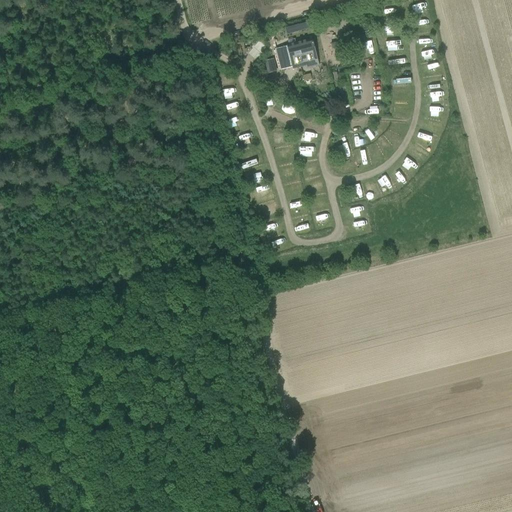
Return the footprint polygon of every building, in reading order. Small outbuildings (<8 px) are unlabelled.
[(383,20),(402,19),(401,10),(383,11),(383,20)] [(306,68),(317,65),(319,65),(312,39),(287,46),(275,49),(281,70),(292,67),(293,69),(306,65),(306,67),(306,68)] [(366,55),(375,54),(373,40),(364,42),(366,55)] [(298,110),(295,117),(310,123),(313,116),(298,110)] [(234,133),(245,130),(242,119),(231,122),(234,133)] [(438,134),(441,124),(429,121),(426,131),(438,134)] [(376,129),(368,134),(379,149),(386,144),(376,129)] [(239,139),(242,147),(250,144),(247,136),(239,139)] [(354,154),(363,152),(361,142),(352,144),(354,154)] [(419,148),(414,155),(423,160),(427,153),(419,148)] [(395,185),(405,180),(399,170),(390,174),(395,185)] [(313,192),(322,190),(320,181),(311,183),(313,192)] [(313,201),(316,210),(326,206),(323,198),(313,201)] [(260,236),(269,234),(267,225),(258,227),(260,236)] [(269,242),(272,250),(281,246),(278,238),(269,242)]
